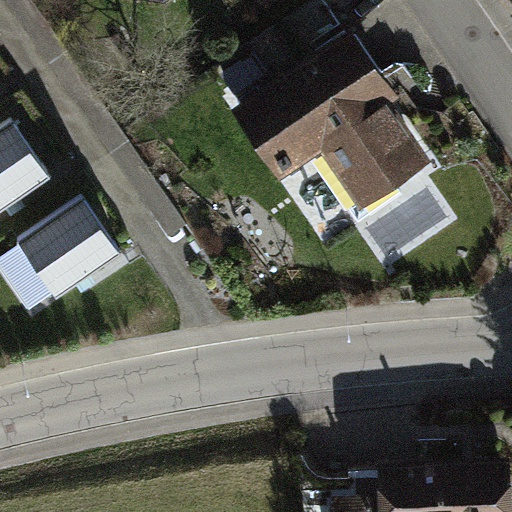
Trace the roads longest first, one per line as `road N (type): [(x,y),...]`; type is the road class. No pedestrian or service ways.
road 1 (residential): [(511,341),(167,381),(0,418)]
road 2 (residential): [(511,103),(441,0)]
